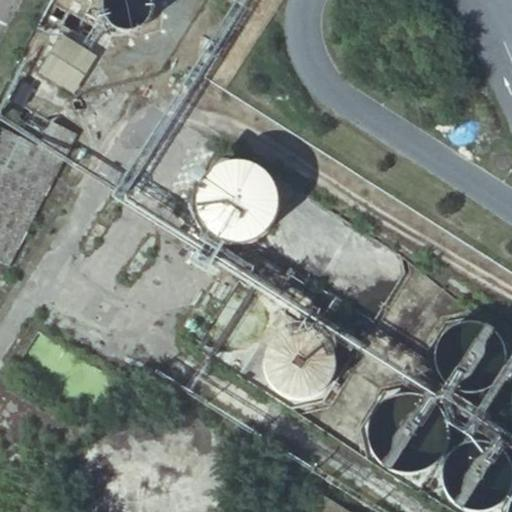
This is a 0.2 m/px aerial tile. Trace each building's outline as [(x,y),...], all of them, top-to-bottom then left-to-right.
[(65,36),(40,74),(74,97),(99,59),(65,36)] [(0,261),(11,267),(74,140),(48,126),(34,155),(0,135),(0,261)] [(270,202),(270,197),(270,196),(270,190),(269,186),(267,181),(266,178),(263,174),(261,171),(258,168),(254,164),(251,162),(247,160),(242,158),(237,156),(235,156),(231,156),(228,156),(224,156),(220,157),(215,159),(210,161),(207,163),(204,165),(201,168),(196,173),(194,178),(192,181),(191,185),(190,189),(189,192),(189,197),(190,203),(190,207),(191,209),(193,214),(196,219),(199,223),(201,225),(204,228),(208,231),(215,234),(223,236),(226,237),(231,237),(236,236),(240,236),(244,234),(248,233),(253,229),(256,227),(259,224),(262,221),(264,218),(267,213),(269,207),(270,202)] [(336,367),(337,363),(337,360),(336,355),(335,352),(334,348),(332,345),(330,341),(327,337),(325,335),(323,333),(318,329),(312,326),(309,325),(303,324),(297,323),(291,324),(286,325),(283,326),(277,329),(271,333),(268,336),(265,339),(263,343),(261,347),(259,354),(258,357),(257,361),(258,368),(259,372),(260,376),(263,383),(265,386),(267,389),(269,391),(274,395),(276,396),(280,399),(285,401),(291,402),(294,402),(301,402),(304,402),(310,400),(312,400),(317,397),(321,395),(324,392),(327,389),(329,386),(331,384),(333,379),(334,377),(336,371),(336,367)] [(502,364),(502,358),(502,352),(501,348),(499,344),(496,338),(494,335),(491,332),(486,329),(483,327),(479,325),(473,324),(468,323),(462,324),(456,325),(452,327),(449,329),(444,332),(440,337),(438,340),(435,345),(434,348),(433,352),(433,356),(433,363),(435,370),(436,373),(438,376),(441,380),(443,383),(448,387),(452,389),(455,390),(459,392),(462,392),(469,393),(472,392),(476,392),(481,390),(487,387),(491,384),(492,383),(496,378),(499,373),(501,368),(502,364)] [(458,433),(458,429),(458,428),(458,424),(457,420),(456,417),(454,411),(452,406),(449,402),(445,398),(439,393),(434,390),(429,387),(426,386),(420,385),(416,385),(411,385),(408,385),(401,386),(399,387),(392,390),(388,393),(384,396),(379,402),(376,406),(374,409),(373,413),(371,418),(370,421),(370,428),(370,431),(370,437),(371,441),(373,446),(376,452),(379,456),(381,459),(384,462),(388,465),(395,469),(398,470),(404,472),(407,473),(412,473),(418,473),(420,473),(424,472),(430,470),(435,468),(438,466),(442,463),(446,459),(451,453),(453,450),(455,446),(456,443),(457,438),(458,433)] [(511,484),(511,480),(511,477),(510,473),(508,467),(504,460),(500,455),(494,451),(490,449),(484,447),(478,447),(471,447),(467,448),(461,451),(455,455),(451,460),(448,464),(446,471),(445,475),(444,479),(444,482),(445,485),(445,488),(446,491),(448,496),(450,498),(452,501),(454,504),(458,507),(460,508),(464,510),(467,511),(468,511),(486,511),(491,510),(496,508),(498,506),(501,503),(505,499),(507,495),(508,492),(510,487),(511,484)] [(314,511),(349,511),(325,496),(314,511)]
